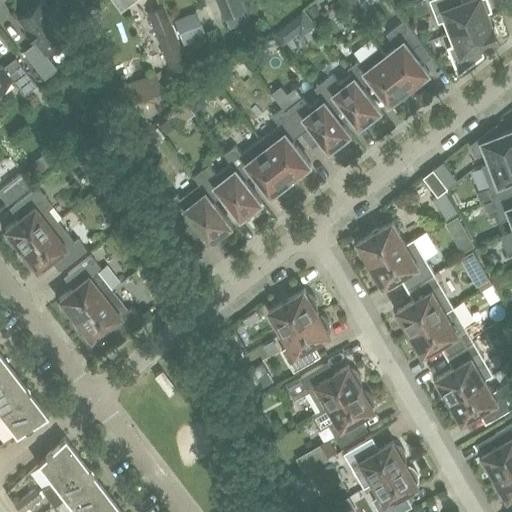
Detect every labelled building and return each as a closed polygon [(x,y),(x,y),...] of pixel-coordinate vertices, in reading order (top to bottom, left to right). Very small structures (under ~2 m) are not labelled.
[(22,12),(16,17),(25,29),(24,30),(34,42),(22,51),(43,79),(57,69),(44,53),(69,33),(43,0),(38,0),(35,2),(32,0),(24,0),(21,4),(21,8),(22,12)] [(113,0),(120,8),(130,0),(113,0)] [(240,0),(215,0),(223,18),(244,10),(240,0)] [(447,29),(489,13),(488,12),(492,10),(487,0),(462,0),(459,2),(457,0),(430,0),(439,22),(443,20),(447,29)] [(162,4),(147,10),(171,73),(186,67),(162,4)] [(195,9),(173,18),(182,42),(205,33),(195,9)] [(302,37),(315,27),(302,11),(289,21),(299,34),(302,37)] [(489,13),(447,29),(453,45),(448,46),(459,74),(459,73),(480,58),(480,57),(477,48),(500,39),(494,24),(493,24),(489,13)] [(397,45),(386,54),(385,54),(410,87),(417,81),(419,84),(429,76),(427,73),(429,71),(412,49),(422,41),(405,19),(387,33),(397,45)] [(373,79),(390,102),(393,100),(395,103),(405,95),(403,92),(410,87),(385,54),(386,54),(380,46),(360,62),(358,60),(348,68),(352,73),(352,72),(363,86),(373,79)] [(0,86),(11,78),(23,94),(36,84),(15,57),(3,66),(0,61),(0,86)] [(322,95),(332,109),(342,101),(362,128),(375,118),(373,115),(381,109),(363,86),(352,72),(352,73),(339,82),(333,73),(315,87),(322,96),(322,95)] [(153,74),(116,88),(123,107),(160,92),(153,74)] [(200,108),(202,97),(196,90),(183,100),(193,113),(200,108)] [(322,95),(322,96),(310,105),(303,96),(285,110),(302,132),(312,124),(332,151),(345,141),(343,138),(351,132),(332,109),(322,95)] [(280,124),(260,138),(291,178),(298,173),(300,175),(310,167),(309,165),(311,163),(292,139),(302,132),(285,110),(283,107),(273,114),(280,124)] [(145,152),(162,139),(153,127),(136,140),(145,152)] [(486,149),(491,161),(511,153),(511,128),(496,135),(493,127),(492,127),(471,144),(472,144),(475,154),(486,149)] [(127,159),(116,132),(104,142),(121,164),(127,159)] [(235,145),(225,153),(232,162),(244,178),(254,171),(272,194),(274,192),(276,194),(286,186),(284,184),(291,178),(260,138),(242,153),(235,145)] [(511,153),(491,161),(482,164),(490,186),(488,187),(493,199),(511,191),(511,182),(511,179),(511,178),(511,153)] [(46,166),(38,155),(25,165),(34,176),(46,166)] [(433,168),(448,187),(458,180),(443,161),(433,168)] [(262,201),(244,178),(232,162),(217,174),(209,164),(194,175),(200,184),(200,183),(214,200),(223,193),(244,220),(256,210),(254,207),(262,201)] [(448,187),(433,168),(423,176),(438,195),(448,187)] [(21,171),(0,187),(0,195),(6,203),(31,184),(21,171)] [(232,224),(214,200),(200,183),(200,184),(181,198),(177,193),(163,204),(180,226),(193,216),(214,243),(226,233),(224,230),(232,224)] [(20,249),(57,220),(48,208),(52,205),(36,185),(12,203),(21,215),(4,228),(6,231),(5,232),(6,236),(7,240),(10,243),(13,246),(17,247),(18,246),(20,249)] [(511,216),(511,215),(511,191),(493,199),(485,202),(490,213),(497,211),(501,220),(511,216)] [(57,220),(20,249),(22,251),(21,252),(21,256),(23,260),(25,263),(28,265),(32,267),(33,266),(36,269),(53,256),(62,267),(86,248),(77,236),(73,239),(57,220)] [(371,263),(406,243),(393,221),(394,221),(393,220),(391,221),(392,221),(359,240),(357,240),(358,242),(360,244),(359,245),(358,249),(359,253),(361,256),(364,259),(368,261),(369,260),(371,263)] [(511,253),(511,230),(501,234),(509,255),(511,253)] [(414,238),(406,243),(371,263),(373,266),(371,267),(371,271),(372,275),(374,278),(377,281),(381,283),(382,282),(383,284),(383,285),(384,286),(385,285),(405,273),(412,285),(434,272),(414,238)] [(74,318),(111,289),(95,268),(99,266),(90,254),(67,273),(75,284),(58,297),(61,301),(59,302),(60,306),(61,309),(64,312),(67,315),(71,316),(72,315),(74,318)] [(409,328),(411,331),(445,311),(454,306),(434,272),(412,285),(418,297),(399,308),(398,308),(397,309),(398,310),(400,312),(398,313),(398,317),(399,321),(401,324),(404,327),(408,329),(409,328)] [(283,331),(317,311),(316,308),(317,307),(317,303),(316,300),(314,296),(311,293),(308,291),(307,292),(305,290),(305,288),(303,289),(271,308),(270,308),(269,309),(270,310),(283,331)] [(111,289),(74,318),(76,320),(75,321),(75,325),(77,329),(79,332),(83,335),(86,336),(87,335),(90,338),(107,325),(116,336),(140,317),(131,306),(127,309),(111,289)] [(445,311),(411,331),(412,334),(411,335),(411,339),(412,343),(414,346),(417,349),(420,351),(422,350),(423,353),(424,354),(425,353),(445,341),(451,353),(473,340),(461,319),(454,306),(445,311)] [(317,311),(283,331),(290,344),(282,349),(294,371),(316,357),(310,346),(330,334),(330,335),(331,334),(330,332),(330,333),(328,330),(330,329),(330,325),(329,321),(327,318),(324,315),(321,313),(319,314),(317,311)] [(243,351),(235,331),(223,336),(231,355),(243,351)] [(485,378),(493,373),(473,340),(451,353),(458,364),(438,375),(436,376),(437,377),(439,380),(438,380),(437,384),(438,388),(440,392),(443,394),(447,396),(448,396),(450,398),(485,378)] [(0,388),(17,375),(4,358),(0,361),(0,388)] [(321,411),(362,387),(360,384),(361,383),(361,379),(360,375),(358,372),(356,369),(352,367),(351,368),(349,364),(330,375),(323,363),(287,384),(296,398),(309,390),(321,411)] [(162,369),(154,375),(168,394),(176,388),(162,369)] [(247,397),(259,389),(248,370),(235,377),(247,397)] [(0,388),(0,414),(1,416),(30,393),(17,375),(0,388)] [(485,378),(450,398),(452,401),(450,402),(450,406),(451,410),(453,414),(456,416),(460,418),(461,417),(462,420),(463,421),(464,421),(464,420),(484,409),(490,420),(511,407),(511,406),(500,386),(492,391),(485,378)] [(356,420),(375,409),(373,405),(374,405),(374,401),(373,397),(371,393),(368,390),(365,389),(363,389),(362,387),(321,411),(314,415),(321,427),(328,423),(341,445),(363,432),(356,420)] [(47,414),(30,393),(1,416),(15,435),(47,414)] [(495,475),(511,465),(511,421),(495,432),(501,443),(482,454),(484,457),(483,458),(483,462),(484,466),(486,469),(489,472),(492,474),(493,473),(495,475)] [(51,481),(81,458),(64,436),(37,462),(51,481)] [(311,449),(318,462),(340,450),(332,437),(311,449)] [(345,452),(344,452),(365,487),(374,482),(406,463),(404,460),(406,459),(406,455),(405,451),(403,448),(400,445),(396,443),(395,444),(393,440),(380,448),(374,451),(367,439),(345,452)] [(81,458),(51,481),(41,489),(54,505),(64,497),(94,474),(81,458)] [(381,494),(372,499),(380,511),(400,511),(407,508),(400,496),(419,485),(417,481),(418,481),(418,477),(417,473),(415,469),(412,466),(409,465),(408,465),(406,463),(374,482),(381,494)] [(511,465),(495,475),(497,479),(496,480),(495,484),(496,487),(498,491),(501,494),(505,496),(506,495),(508,498),(511,496),(511,465)] [(78,511),(106,491),(94,474),(64,497),(75,511),(78,511)] [(24,495),(31,504),(41,496),(34,488),(24,495)] [(111,511),(119,507),(106,491),(78,511),(111,511)] [(20,511),(31,504),(24,495),(14,503),(20,511)]
